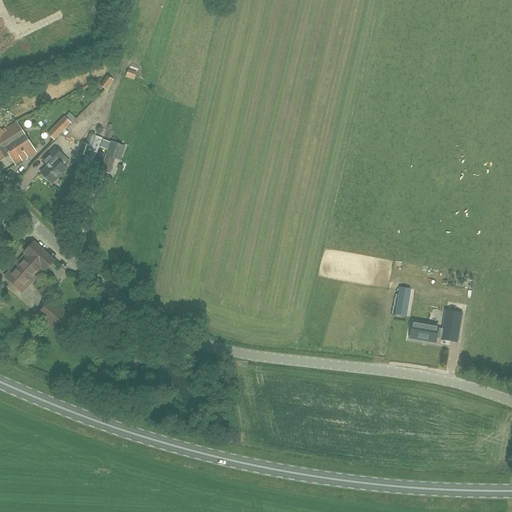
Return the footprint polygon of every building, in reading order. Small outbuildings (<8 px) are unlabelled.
[(135,81),(138,73),(130,70),(127,77),(135,81)] [(65,116),(49,133),(56,140),(77,119),(71,112),(66,117),(65,116)] [(16,165),(36,152),(17,123),(2,132),(0,128),(0,161),(10,156),(16,165)] [(92,168),(104,139),(91,134),(87,145),(84,143),(80,154),(88,157),(85,165),(92,168)] [(120,160),(125,147),(111,142),(101,171),(109,174),(115,158),(120,160)] [(52,184),(67,169),(59,162),(64,157),(56,148),(46,158),(51,163),(41,173),(52,184)] [(54,261),(34,243),(25,253),(26,254),(5,277),(23,293),(44,270),(45,271),(54,261)] [(38,315),(61,336),(75,320),(52,300),(38,315)] [(457,342),(462,314),(446,311),(443,329),(438,329),(438,326),(413,322),(410,338),(436,342),(436,338),(457,342)]
